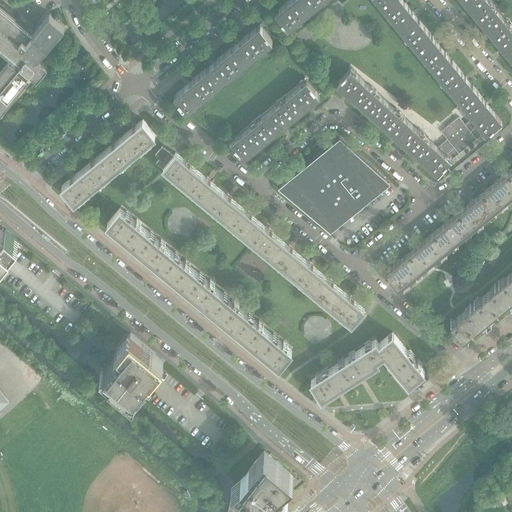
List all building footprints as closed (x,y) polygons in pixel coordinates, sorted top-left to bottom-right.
[(320,0),(288,0),(285,3),(298,18),(320,0)] [(405,1),(403,0),(377,0),(389,14),(405,1)] [(493,4),(489,0),(462,0),(465,3),(466,3),(477,17),(493,4)] [(419,20),(413,12),(409,7),(410,7),(405,1),(389,14),(409,39),(425,26),(420,20),(419,20)] [(298,18),(285,3),(279,7),(280,8),(277,10),(277,11),(276,12),(288,26),(298,18)] [(0,111),(29,76),(27,74),(29,72),(37,78),(47,65),(37,57),(46,46),(47,47),(65,25),(50,12),(31,34),(30,33),(31,31),(28,28),(26,30),(23,27),(24,25),(0,4),(0,111)] [(509,24),(505,19),(493,4),(477,17),(481,21),(489,30),(488,31),(493,37),(509,24)] [(511,27),(509,24),(493,37),(498,43),(499,43),(509,55),(509,56),(511,59),(511,27)] [(272,39),(264,29),(261,25),(259,26),(259,25),(256,27),(255,27),(249,32),(262,47),(272,39)] [(441,46),(437,41),(430,33),(430,32),(425,26),(409,39),(425,59),(441,46)] [(237,68),(256,52),(262,47),(249,32),(224,52),(237,68)] [(458,66),(453,60),(452,60),(441,46),(425,59),(442,79),(458,66)] [(212,89),(232,73),(237,68),(224,52),(218,58),(215,60),(199,73),(212,89)] [(462,104),(478,91),(473,85),(465,75),(462,72),(463,72),(458,66),(442,79),(462,104)] [(375,90),(363,79),(360,77),(360,76),(350,67),(337,82),(339,84),(339,85),(355,99),(355,100),(361,105),(375,90)] [(196,102),(206,93),(212,89),(199,73),(176,92),(176,93),(174,95),(187,110),(196,102)] [(319,95),(308,80),(307,79),(296,87),(297,88),(281,100),(294,116),(301,111),(304,108),(310,103),(317,97),(319,95)] [(399,111),(387,101),(375,90),(361,105),(367,110),(379,121),(385,127),(399,111)] [(481,127),(496,114),(497,114),(483,98),(483,97),(478,91),(462,104),(473,117),(481,127)] [(294,116),(281,100),(256,121),(269,137),(275,131),(279,129),(294,116)] [(423,133),(411,122),(399,111),(385,127),(391,132),(394,134),(403,143),(409,148),(423,133)] [(470,144),(469,143),(484,131),(486,133),(494,127),(494,128),(502,121),(496,114),(481,127),(473,117),(465,123),(458,116),(441,130),(447,138),(437,146),(444,152),(431,167),(438,173),(445,166),(444,165),(451,158),(466,146),(467,147),(470,144)] [(155,134),(143,119),(122,136),(134,151),(155,134)] [(269,137),(256,121),(241,133),(230,141),(243,157),(246,155),(254,149),(259,145),(263,142),(269,137)] [(437,146),(434,143),(423,133),(409,148),(415,154),(415,153),(431,167),(444,152),(437,146)] [(134,151),(122,136),(101,153),(114,168),(134,151)] [(380,186),(387,181),(387,180),(339,137),(339,138),(291,177),(281,185),(282,185),(330,226),(330,227),(350,211),(348,208),(358,200),(360,202),(380,186)] [(163,167),(173,154),(162,145),(155,154),(160,158),(156,162),(163,167)] [(184,184),(196,169),(176,152),(173,155),(173,154),(163,167),(184,184)] [(114,168),(101,153),(81,169),(90,181),(93,185),(114,168)] [(93,185),(90,181),(81,169),(62,185),(74,200),(93,185)] [(204,201),(217,186),(196,169),(184,184),(204,201)] [(511,193),(511,175),(508,171),(484,191),(496,206),(511,193)] [(225,218),(237,203),(217,186),(204,201),(225,218)] [(496,206),(484,191),(459,211),(472,227),(496,206)] [(245,235),(258,220),(237,203),(225,218),(245,235)] [(145,228),(134,220),(120,208),(107,223),(132,243),(145,228)] [(472,227),(459,211),(434,231),(447,247),(472,227)] [(282,240),(272,232),(258,220),(245,235),(269,255),(282,240)] [(0,261),(18,239),(6,229),(5,230),(0,225),(0,261)] [(169,249),(159,240),(145,228),(132,243),(157,264),(169,249)] [(447,247),(434,231),(410,251),(423,267),(447,247)] [(303,257),(293,249),(282,240),(269,255),(290,272),(303,257)] [(194,269),(183,260),(169,249),(157,264),(181,284),(194,269)] [(423,267),(410,251),(386,271),(385,272),(398,287),(423,267)] [(323,274),(313,266),(303,257),(290,272),(311,289),(323,274)] [(218,289),(208,281),(194,269),(181,284),(205,304),(218,289)] [(511,275),(510,273),(486,294),(498,309),(509,301),(508,300),(511,297),(511,275)] [(344,291),(334,283),(323,274),(311,289),(331,307),(344,291)] [(243,310),(232,301),(218,289),(205,304),(230,325),(243,310)] [(364,309),(354,300),(344,291),(331,307),(352,324),(356,318),(362,311),(364,309)] [(498,309),(486,294),(461,314),(474,329),(484,321),(484,320),(487,317),(488,318),(498,309)] [(267,330),(257,321),(243,310),(230,325),(254,345),(267,330)] [(360,321),(366,314),(362,311),(356,318),(360,321)] [(474,329),(461,314),(451,322),(463,338),(465,336),(469,338),(470,334),(470,332),(474,329)] [(292,350),(281,341),(267,330),(254,345),(279,366),(292,350)] [(150,375),(163,359),(130,332),(117,348),(122,352),(119,355),(117,353),(104,369),(134,395),(148,378),(145,377),(148,373),(149,374),(149,373),(150,375)] [(404,345),(392,332),(379,343),(384,353),(388,358),(404,345)] [(384,353),(379,343),(376,339),(361,348),(371,365),(379,361),(377,357),(384,353)] [(414,358),(412,356),(404,345),(388,358),(399,370),(414,358)] [(371,365),(361,348),(336,364),(347,381),(371,365)] [(424,370),(420,365),(414,358),(399,370),(409,383),(424,370)] [(322,397),(347,381),(336,364),(311,380),(322,397)] [(283,482),(282,481),(290,470),(264,449),(264,450),(233,487),(262,511),(266,511),(288,494),(288,493),(285,490),(281,488),(279,485),(283,482)] [(504,490),(495,494),(499,505),(508,501),(504,490)]
